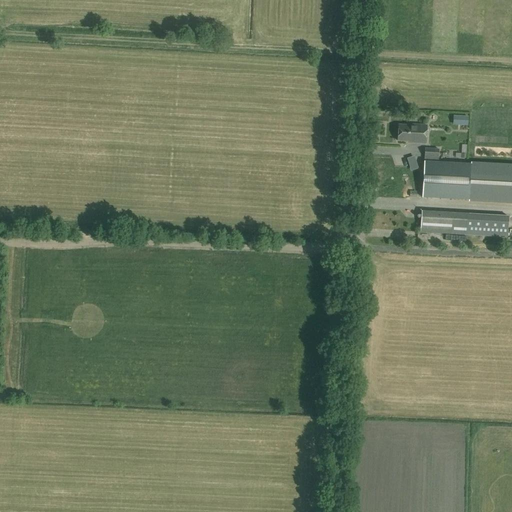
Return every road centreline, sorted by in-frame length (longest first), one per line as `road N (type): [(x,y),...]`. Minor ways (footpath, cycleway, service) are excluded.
road 1 (unclassified): [(335,511),(361,0)]
road 2 (track): [(511,255),(0,242)]
road 3 (track): [(358,53),(0,34)]
road 4 (track): [(358,53),(511,61)]
